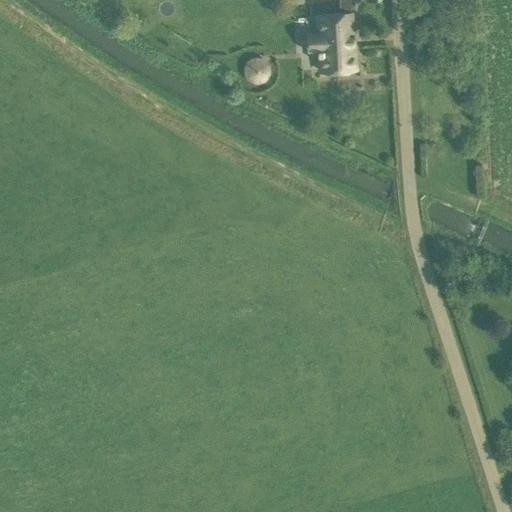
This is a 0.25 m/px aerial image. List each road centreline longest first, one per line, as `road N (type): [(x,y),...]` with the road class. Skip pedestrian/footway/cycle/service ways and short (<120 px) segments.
road 1 (unclassified): [(502,511),(412,224),(398,0)]
road 2 (track): [(412,224),(369,210),(135,85),(10,0)]
